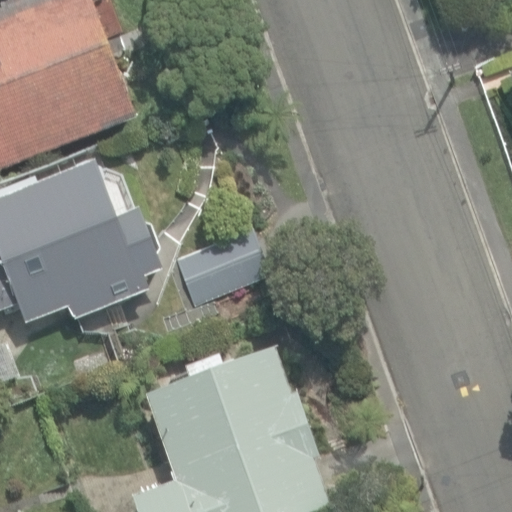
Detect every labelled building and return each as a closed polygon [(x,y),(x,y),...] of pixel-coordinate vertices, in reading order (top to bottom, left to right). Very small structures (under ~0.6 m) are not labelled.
[(0,171),(139,121),(111,44),(125,39),(110,0),(22,0),(1,8),(2,10),(0,11),(0,171)] [(0,291),(12,287),(28,328),(73,311),(77,321),(112,308),(108,296),(165,274),(159,256),(161,252),(153,230),(149,229),(142,212),(119,220),(107,186),(108,183),(105,173),(101,170),(99,165),(94,167),(92,165),(79,170),(78,173),(41,187),(38,180),(0,194),(0,195),(2,201),(0,201),(0,291)] [(177,258),(195,306),(272,278),(254,230),(177,258)] [(135,498),(139,511),(332,511),(316,463),(322,461),(300,398),(294,401),(277,353),(228,370),(224,357),(188,369),(193,382),(148,398),(178,483),(135,498)] [(0,357),(0,389),(11,385),(0,357)]
